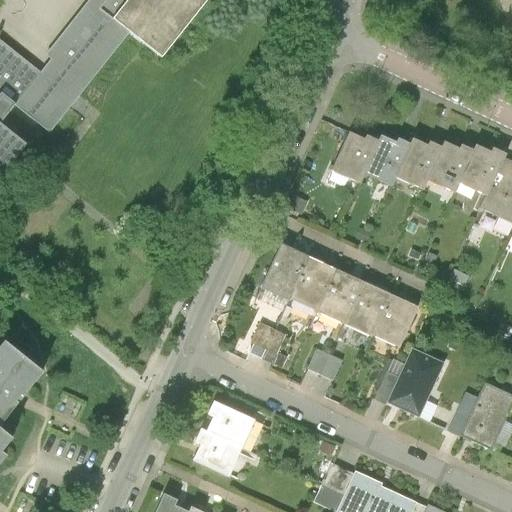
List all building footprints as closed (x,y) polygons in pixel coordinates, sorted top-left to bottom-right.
[(0,172),(5,177),(27,150),(0,128),(0,125),(16,105),(48,131),(129,31),(96,5),(99,0),(87,0),(45,54),(50,57),(39,72),(0,40),(0,172)] [(99,0),(96,5),(129,31),(162,58),(207,0),(99,0)] [(358,184),(362,176),(377,142),(364,137),(363,141),(347,134),(330,172),(358,184)] [(390,188),(394,179),(409,146),(396,140),(395,144),(379,137),(377,142),(362,176),(390,188)] [(422,191),(426,183),(440,149),(427,143),(426,147),(411,140),(409,146),(394,179),(422,191)] [(453,195),(458,185),(472,152),(459,146),(457,150),(443,144),(440,149),(426,183),(453,195)] [(458,185),(487,198),(502,162),(505,155),(491,149),(489,154),(475,147),(472,152),(458,185)] [(480,212),(511,226),(511,166),(502,162),(487,198),(480,212)] [(289,301),(289,300),(309,258),(280,244),(260,288),(289,301)] [(336,270),(309,258),(289,300),(316,312),(336,270)] [(363,283),(336,270),(316,312),(344,325),(363,283)] [(390,295),(363,283),(344,325),(371,337),(390,295)] [(418,308),(390,295),(371,337),(398,350),(418,308)] [(283,336),(258,323),(249,343),(265,350),(260,360),(270,364),(275,354),(283,336)] [(0,425),(16,406),(14,404),(19,397),(22,399),(42,373),(3,342),(0,346),(0,425)] [(315,351),(306,370),(337,384),(345,365),(315,351)] [(404,366),(387,403),(417,417),(442,365),(412,351),(404,366)] [(285,359),(275,354),(270,364),(279,369),(285,359)] [(385,407),(387,403),(404,366),(391,360),(372,400),(385,407)] [(511,401),(511,397),(483,384),(467,418),(458,438),(489,452),(511,401)] [(213,418),(206,434),(241,450),(254,421),(213,402),(207,415),(213,418)] [(447,432),(458,438),(467,418),(456,412),(447,432)] [(0,462),(5,456),(0,452),(10,440),(0,431),(0,462)] [(228,478),(241,450),(206,434),(201,431),(195,443),(202,446),(194,462),(228,478)] [(314,502),(336,511),(354,474),(331,464),(314,502)] [(336,511),(412,511),(416,503),(417,502),(381,485),(382,482),(356,470),(354,474),(336,511)] [(155,511),(188,511),(189,511),(174,505),(177,500),(164,494),(155,511)] [(412,511),(424,511),(427,508),(416,503),(412,511)] [(447,511),(429,503),(427,508),(424,511),(447,511)]
